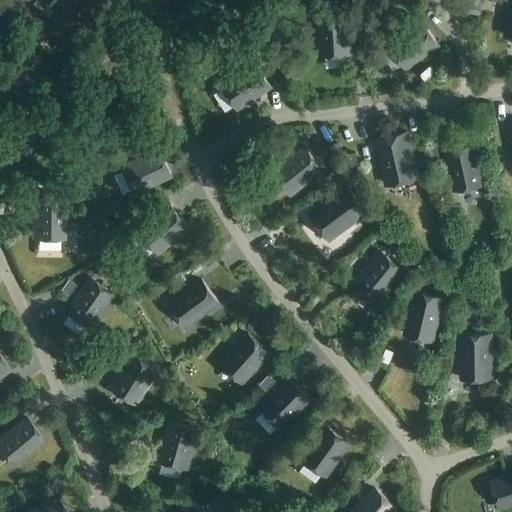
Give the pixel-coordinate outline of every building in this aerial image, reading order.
[(24,0),(36,15),(54,0),(24,0)] [(323,56),(351,54),(348,14),(320,16),(323,56)] [(406,68),(439,46),(423,23),(390,45),(406,68)] [(262,39),(251,44),(254,51),(265,46),(262,39)] [(238,109),(271,87),(256,64),(223,86),(238,109)] [(408,133),(377,140),(387,186),(419,179),(408,133)] [(331,146),(335,159),(345,156),(341,143),(331,146)] [(456,191),(483,185),(475,146),(447,151),(456,191)] [(291,195),(323,170),(305,148),(274,173),(291,195)] [(428,149),(429,161),(438,160),(437,148),(428,149)] [(136,193),(172,176),(160,151),(124,168),(136,193)] [(347,155),(350,168),(359,167),(356,154),(347,155)] [(369,212),(347,183),(308,212),(330,242),(369,212)] [(64,239),(64,199),(36,199),(36,239),(64,239)] [(159,254),(189,228),(171,207),(141,232),(159,254)] [(373,213),(381,224),(388,218),(380,208),(373,213)] [(379,302),(404,271),(382,253),(357,284),(379,302)] [(175,285),(187,278),(182,269),(170,275),(175,285)] [(91,327),(114,294),(91,278),(68,311),(91,327)] [(62,290),(70,296),(77,285),(70,279),(62,290)] [(187,327),(219,303),(203,281),(170,305),(187,327)] [(405,334),(432,341),(443,299),(416,292),(405,334)] [(482,307),(484,319),(495,317),(492,304),(482,307)] [(225,340),(234,329),(226,323),(217,333),(225,340)] [(243,383),(270,353),(249,335),(222,365),(243,383)] [(491,379),(491,353),(490,335),(462,336),(463,380),(491,379)] [(136,403),(157,369),(133,355),(112,389),(136,403)] [(0,377),(10,370),(0,356),(0,377)] [(82,372),(86,380),(98,373),(94,365),(82,372)] [(282,428),(310,400),(291,380),(262,409),(282,428)] [(0,449),(14,466),(45,441),(27,419),(0,441),(0,449)] [(189,472),(202,432),(170,422),(158,462),(189,472)] [(327,476),(350,444),(327,428),(304,460),(327,476)] [(139,435),(127,441),(131,449),(142,443),(139,435)] [(361,469),(352,479),(360,485),(368,475),(361,469)] [(501,509),(511,505),(511,475),(492,483),(501,509)] [(182,502),(185,511),(237,511),(228,486),(182,502)] [(392,511),(396,508),(376,489),(355,511),(392,511)] [(66,511),(56,497),(33,511),(66,511)]
